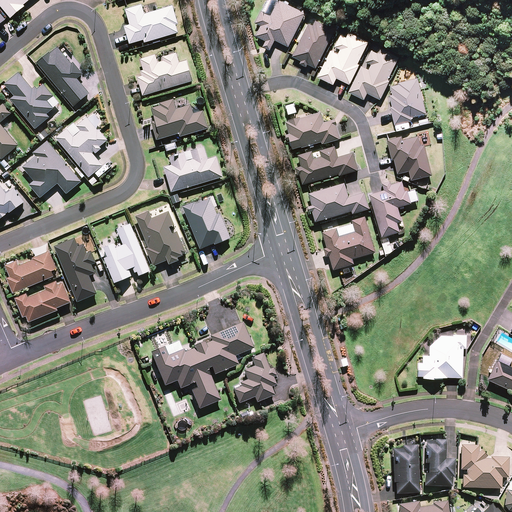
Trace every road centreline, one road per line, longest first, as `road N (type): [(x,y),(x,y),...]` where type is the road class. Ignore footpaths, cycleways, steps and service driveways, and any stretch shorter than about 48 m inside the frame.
road 1 (residential): [(0,245),(124,192),(137,171),(95,20),(69,7),(52,11),(0,56)]
road 2 (residential): [(15,358),(272,252)]
road 3 (tertiary): [(294,244),(348,430)]
road 4 (tertiary): [(328,436),(272,252)]
road 5 (residential): [(374,160),(351,98),(301,74),(243,81)]
road 6 (tertiary): [(272,252),(225,85)]
road 7 (tertiary): [(243,81),(294,244)]
road 8 (residential): [(348,430),(428,408),(459,407),(511,424)]
